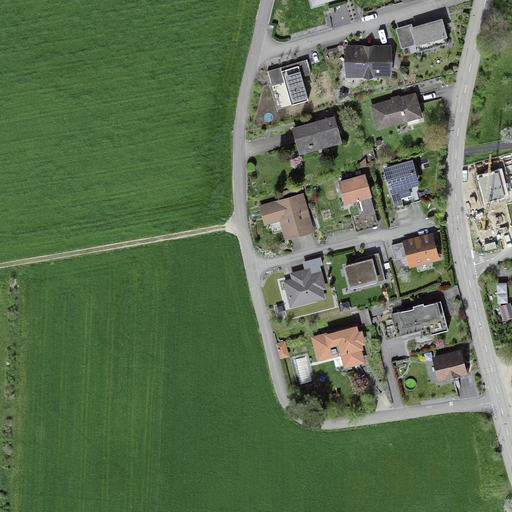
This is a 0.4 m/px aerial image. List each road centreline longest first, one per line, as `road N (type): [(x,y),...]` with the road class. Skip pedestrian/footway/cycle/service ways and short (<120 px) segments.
road 1 (residential): [(499,402),(332,424),(308,422),(286,402),(239,191),(240,118),(267,0)]
road 2 (tertiary): [(485,0),(456,150),(466,267)]
road 3 (track): [(241,223),(0,264)]
road 4 (tertiary): [(466,267),(499,402)]
